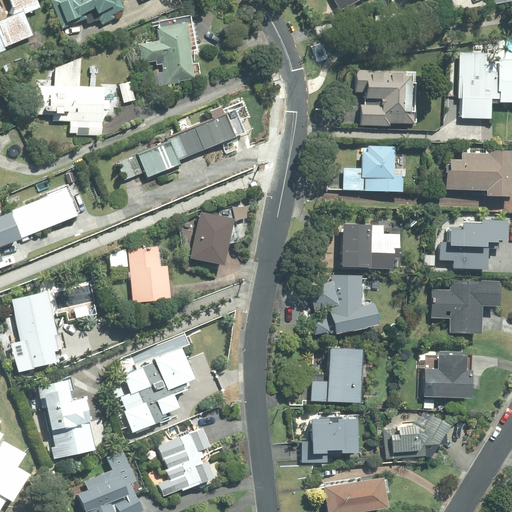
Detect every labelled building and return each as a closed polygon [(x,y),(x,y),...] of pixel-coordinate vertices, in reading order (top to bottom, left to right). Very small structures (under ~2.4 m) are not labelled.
[(41,6),(37,0),(9,0),(14,10),(0,16),(0,50),(5,49),(4,48),(33,35),(23,13),(41,6)] [(49,0),(62,28),(85,18),(88,25),(100,20),(102,24),(115,19),(113,14),(124,10),(119,0),(49,0)] [(331,0),(337,10),(355,0),(331,0)] [(186,22),(156,27),(158,40),(139,44),(142,65),(162,61),(164,71),(154,73),(156,85),(196,77),(186,22)] [(483,53),(455,53),(454,98),(458,98),(458,117),(486,118),(486,102),(511,102),(511,59),(483,59),(483,53)] [(54,86),(36,85),(35,114),(53,114),(53,120),(70,121),(69,134),(102,135),(104,87),(80,86),(81,57),(55,68),(54,86)] [(399,71),(352,70),(352,92),(360,92),(360,98),(375,99),(374,106),(356,105),(356,126),(386,126),(386,123),(408,124),(409,83),(404,83),(404,77),(399,77),(399,71)] [(130,81),(119,84),(124,102),(135,99),(130,81)] [(241,124),(234,106),(210,116),(211,119),(166,138),(168,141),(137,154),(147,177),(179,164),(178,160),(232,137),(233,140),(240,137),(236,127),(241,124)] [(340,168),(339,190),(396,192),(397,175),(388,175),(389,147),(358,146),(357,169),(340,168)] [(441,160),(441,189),(481,190),(480,196),(506,197),(507,152),(482,151),(482,154),(457,153),(457,160),(441,160)] [(65,191),(0,217),(0,248),(11,244),(10,240),(74,213),(65,191)] [(232,218),(200,211),(191,258),(223,264),(232,218)] [(441,242),(440,258),(456,259),(456,264),(485,266),(487,249),(500,250),(501,239),(508,239),(509,221),(483,219),(483,222),(463,220),(462,228),(451,227),(450,243),(441,242)] [(378,225),(337,224),(335,268),(385,269),(385,259),(391,259),(392,234),(377,234),(378,225)] [(128,249),(133,302),(170,299),(167,265),(159,266),(157,246),(128,249)] [(109,249),(108,267),(126,267),(127,250),(109,249)] [(327,282),(307,286),(312,310),(327,306),(332,334),(360,329),(355,302),(356,276),(327,275),(327,282)] [(493,282),(446,281),(446,291),(428,290),(427,318),(445,319),(445,333),(474,333),(475,306),(493,307),(493,282)] [(47,290),(11,299),(20,341),(11,343),(17,370),(56,362),(54,350),(65,347),(62,332),(57,333),(47,290)] [(67,321),(98,315),(95,301),(58,309),(59,315),(66,314),(67,321)] [(117,398),(131,433),(162,420),(160,414),(178,407),(170,387),(193,378),(180,346),(154,356),(156,362),(123,376),(130,393),(117,398)] [(355,350),(322,348),(321,381),(307,381),(306,401),(352,403),(355,350)] [(419,354),(417,396),(463,398),(465,356),(419,354)] [(66,379),(38,385),(42,407),(46,407),(54,446),(51,447),(54,458),(94,450),(84,397),(70,399),(66,379)] [(425,416),(420,425),(409,422),(396,423),(392,427),(380,428),(382,459),(427,456),(444,426),(425,416)] [(350,418),(303,419),(304,443),(298,443),(299,462),(320,462),(320,454),(351,453),(350,418)] [(201,427),(156,445),(170,478),(158,483),(164,496),(213,476),(206,460),(201,462),(199,457),(202,456),(200,449),(209,445),(201,427)] [(112,470),(85,481),(87,488),(77,493),(85,511),(88,510),(88,511),(140,511),(141,511),(128,482),(134,480),(122,450),(106,457),(112,470)] [(374,478),(318,487),(322,511),(350,511),(378,507),(374,478)]
